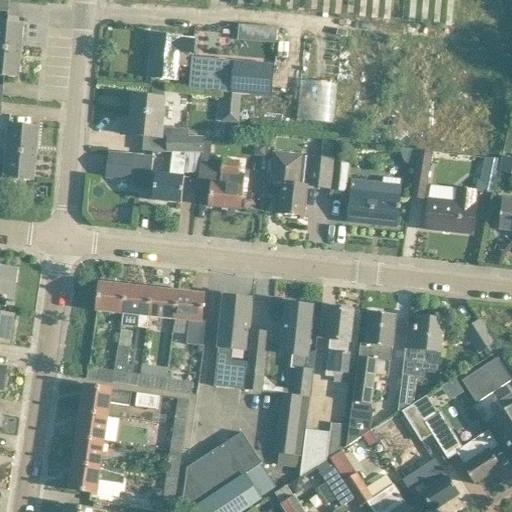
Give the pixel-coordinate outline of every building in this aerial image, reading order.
[(0,0),(0,10),(9,12),(10,0),(0,0)] [(232,0),(232,5),(252,7),(453,26),(455,0),(232,0)] [(0,49),(21,52),(24,25),(0,23),(0,49)] [(262,27),(260,42),(276,44),(278,29),(262,27)] [(153,35),(149,78),(169,80),(178,81),(179,67),(192,68),(190,90),(210,92),(222,93),(231,94),(241,95),(271,98),(274,65),(233,61),(233,63),(224,62),(224,61),(193,58),(194,55),(195,40),(181,39),(181,38),(173,37),(153,35)] [(248,48),(249,36),(230,35),(230,47),(248,48)] [(0,76),(19,79),(21,52),(0,49),(0,76)] [(322,75),(313,120),(337,125),(346,80),(322,75)] [(222,93),(222,104),(240,105),(241,95),(231,94),(222,93)] [(130,136),(161,140),(165,101),(134,98),(130,136)] [(39,129),(10,126),(7,152),(37,155),(39,129)] [(223,127),(223,141),(232,142),(233,128),(223,127)] [(188,152),(187,154),(204,154),(204,138),(168,137),(167,153),(173,154),(173,152),(188,152)] [(432,152),(419,150),(412,197),(425,199),(432,152)] [(0,164),(6,165),(5,179),(34,182),(37,155),(7,152),(7,153),(0,152),(0,164)] [(182,204),(187,154),(188,152),(173,152),(173,154),(170,177),(156,175),(153,201),(182,204)] [(331,190),(333,170),(335,161),(311,158),(311,157),(275,153),(274,164),(272,184),(284,185),(281,215),(304,217),(307,187),(331,190)] [(133,154),(133,157),(109,154),(106,178),(130,181),(130,186),(149,189),(153,157),(133,154)] [(499,173),(511,174),(511,157),(503,156),(499,173)] [(477,193),(493,194),(500,160),(489,158),(484,181),(478,181),(477,193)] [(202,159),(200,178),(197,198),(210,200),(210,207),(241,211),(245,176),(239,175),(240,164),(202,159)] [(349,166),(337,164),(333,191),(345,193),(349,166)] [(396,223),(395,227),(396,227),(401,186),(402,179),(383,176),(382,184),(353,181),(349,222),(375,225),(375,221),(396,223)] [(429,200),(428,211),(426,231),(472,235),(477,192),(459,190),(458,203),(429,200)] [(511,200),(503,199),(499,230),(511,231),(511,200)] [(0,298),(14,301),(18,271),(0,268),(0,298)] [(100,284),(97,312),(123,315),(126,287),(100,284)] [(126,287),(123,315),(140,317),(138,328),(148,329),(149,318),(152,290),(126,287)] [(179,293),(152,290),(149,318),(176,320),(179,293)] [(179,293),(176,320),(189,322),(187,344),(203,346),(206,321),(202,321),(205,296),(179,293)] [(222,317),(219,348),(215,387),(244,390),(246,377),(243,376),(245,362),(232,361),(233,350),(246,351),(252,300),(224,297),(222,317)] [(292,368),(295,369),(291,395),(303,397),(313,307),(287,304),(282,355),(293,356),(292,368)] [(330,341),(326,376),(334,377),(335,374),(347,375),(354,312),(331,309),(328,341),(330,341)] [(361,344),(354,403),(372,405),(377,362),(391,363),(393,349),(394,336),(396,316),(370,313),(367,345),(361,344)] [(0,343),(11,345),(15,317),(0,314),(0,343)] [(407,326),(402,375),(404,375),(411,375),(425,377),(426,365),(439,367),(440,352),(442,341),(444,321),(418,318),(417,327),(407,326)] [(498,350),(494,344),(495,344),(480,322),(466,331),(480,353),(483,351),(488,357),(498,350)] [(262,392),(263,384),(264,379),(263,379),(268,334),(252,332),(247,377),(246,377),(244,390),(262,392)] [(141,376),(133,375),(134,367),(127,365),(130,349),(119,347),(115,372),(113,383),(139,387),(141,376)] [(511,379),(498,359),(463,382),(477,404),(511,381),(511,379)] [(155,363),(153,374),(177,378),(179,367),(155,363)] [(115,372),(89,369),(87,379),(113,383),(115,372)] [(321,401),(326,372),(310,370),(306,399),(321,401)] [(139,387),(165,390),(167,380),(141,376),(139,387)] [(455,379),(441,388),(446,396),(454,398),(463,393),(455,379)] [(193,383),(167,380),(165,390),(191,394),(193,383)] [(81,412),(109,416),(111,403),(130,406),(131,394),(112,392),(113,390),(84,386),(81,412)] [(138,394),(135,407),(158,411),(160,397),(138,394)] [(426,397),(414,405),(427,425),(433,435),(448,459),(457,453),(466,467),(464,468),(475,485),(502,468),(491,451),(498,447),(498,446),(489,432),(488,433),(462,450),(440,416),(439,417),(426,397)] [(199,423),(202,399),(192,398),(189,421),(199,423)] [(178,401),(174,426),(186,428),(190,403),(178,401)] [(348,424),(345,448),(371,431),(373,414),(372,405),(354,403),(353,402),(352,411),(350,424),(348,424)] [(414,405),(402,412),(421,442),(433,435),(427,425),(414,405)] [(493,423),(485,428),(488,433),(489,432),(498,446),(505,441),(511,452),(511,408),(507,412),(492,422),(493,423)] [(77,438),(105,443),(109,416),(81,412),(77,438)] [(306,430),(300,478),(345,448),(348,424),(331,424),(330,433),(306,430)] [(174,426),(170,452),(182,454),(186,428),(174,426)] [(376,443),(370,432),(362,437),(369,448),(376,443)] [(187,468),(182,508),(184,511),(243,511),(255,504),(267,497),(278,490),(260,465),(261,463),(241,433),(187,468)] [(77,438),(73,464),(101,469),(101,468),(105,443),(77,438)] [(170,452),(166,478),(178,480),(182,454),(170,452)] [(391,455),(376,462),(381,474),(396,467),(391,455)] [(436,459),(402,481),(415,501),(422,496),(432,511),(433,511),(460,495),(449,478),(448,477),(447,477),(436,459)] [(101,469),(73,464),(69,491),(98,495),(99,482),(122,485),(124,471),(101,468),(101,469)] [(334,469),(333,471),(322,477),(342,508),(354,500),(334,469)] [(357,475),(344,483),(360,508),(367,503),(373,500),(357,475)] [(166,478),(163,505),(175,507),(178,480),(166,478)] [(299,478),(288,485),(295,496),(302,491),(304,485),(299,478)] [(373,500),(367,503),(373,511),(411,511),(407,505),(394,486),(393,487),(378,496),(373,500)] [(302,511),(294,499),(286,487),(275,494),(283,506),(282,506),(286,511),(302,511)]
